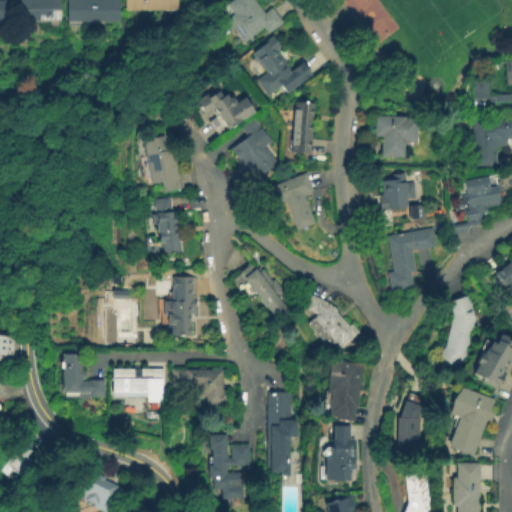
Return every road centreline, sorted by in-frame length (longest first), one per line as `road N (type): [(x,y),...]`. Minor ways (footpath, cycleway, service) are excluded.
road 1 (tertiary): [(185,511),(163,478),(64,431),(36,396),(28,324),(51,214),(47,183),(35,156),(0,126)]
road 2 (residential): [(297,0),(349,74),(343,151),(353,282),(392,341)]
road 3 (residential): [(511,221),(451,268),(392,341),(368,438),(369,511)]
road 4 (residential): [(219,203),(214,277),(248,380),(246,431)]
road 5 (residential): [(219,203),(301,268),(353,282)]
road 6 (residential): [(242,356),(106,357)]
